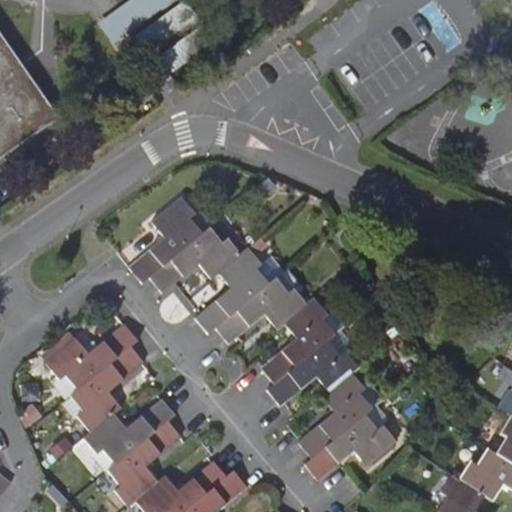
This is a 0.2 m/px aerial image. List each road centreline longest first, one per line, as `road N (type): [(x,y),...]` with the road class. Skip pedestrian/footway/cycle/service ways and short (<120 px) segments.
road 1 (residential): [(0,253),(168,140),(219,135),(511,257)]
road 2 (residential): [(305,511),(118,293),(101,284),(31,329)]
